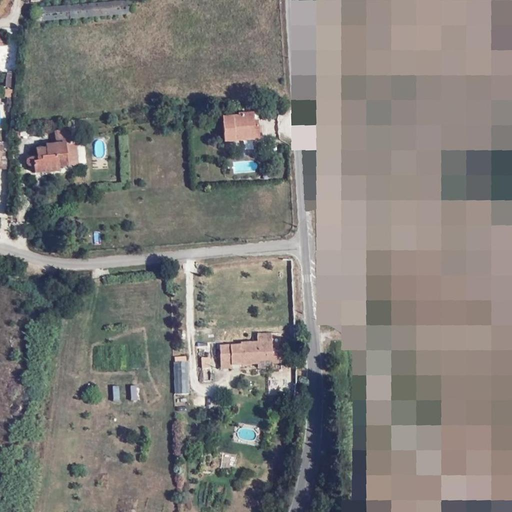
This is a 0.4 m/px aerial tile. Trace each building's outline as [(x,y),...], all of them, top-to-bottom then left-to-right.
[(38,7),(39,20),(130,15),(129,1),(38,7)] [(222,114),(223,140),(239,139),(240,134),(258,134),(257,119),(252,119),(251,112),(222,114)] [(172,122),(172,113),(162,114),(163,123),(172,122)] [(74,128),(55,130),(56,144),(65,143),(75,142),(74,128)] [(57,164),(67,163),(65,143),(56,144),(36,145),(36,156),(26,157),(26,164),(33,164),(34,172),(44,171),(43,166),(57,164)] [(77,163),(85,162),(84,145),(75,146),(77,163)] [(67,150),(69,165),(77,164),(76,149),(67,150)] [(257,333),(257,341),(240,342),(241,363),(257,362),(272,362),(282,361),(280,348),(271,348),(270,331),(257,333)] [(240,342),(219,344),(220,364),(232,363),(241,363),(240,342)] [(187,353),(175,353),(175,361),(187,361),(187,353)] [(210,356),(202,356),(202,367),(211,366),(210,356)] [(172,362),(174,396),(189,395),(187,361),(172,362)] [(137,385),(129,385),(130,401),(138,400),(137,385)] [(119,402),(119,386),(111,386),(111,402),(119,402)] [(130,511),(132,507),(119,503),(116,511),(130,511)]
